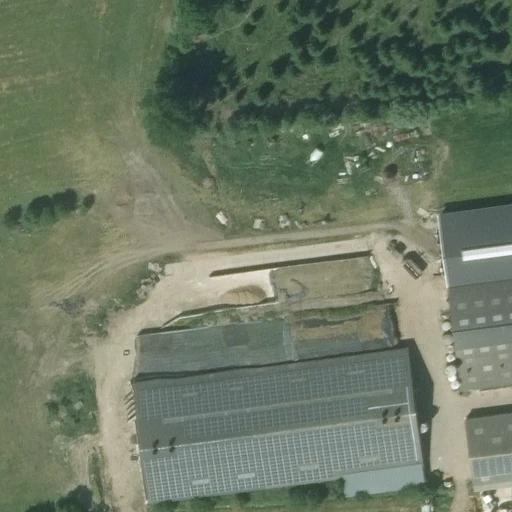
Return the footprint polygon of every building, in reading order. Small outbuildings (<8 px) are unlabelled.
[(511,184),(486,188),(491,225),(511,221),(511,184)] [(239,287),(194,285),(193,309),(238,310),(239,287)] [(511,289),(450,297),(462,388),(511,381),(511,289)] [(407,346),(133,383),(149,501),(423,465),(407,346)] [(511,412),(465,419),(475,489),(511,483),(511,412)]
